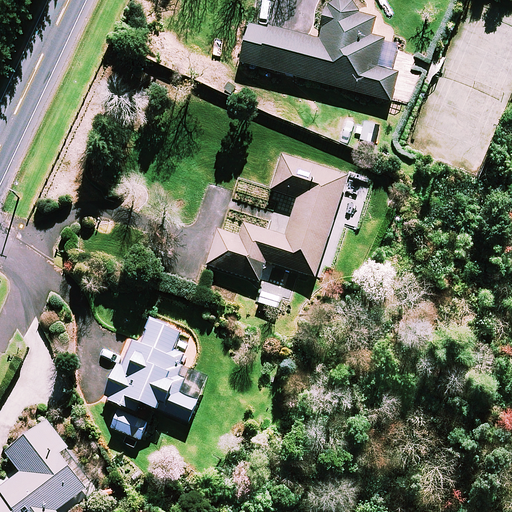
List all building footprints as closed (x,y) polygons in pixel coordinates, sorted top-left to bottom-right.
[(334,11),(329,10),(320,44),(251,26),(241,67),(392,106),(399,77),(393,75),(395,67),(399,53),(384,50),(386,43),(372,39),(376,22),(358,17),(359,15),(359,13),(358,11),(358,8),(356,6),(355,5),(353,3),(352,2),(350,1),(347,1),(345,1),(343,1),(341,2),(339,3),(337,4),(336,6),(335,8),(334,10),(334,11)] [(349,179),(285,159),(273,195),(299,203),(287,241),(245,228),(241,241),(220,234),(208,270),(261,286),(267,266),(317,282),(322,264),(333,268),(352,208),(341,205),(349,179)] [(283,299),(263,293),(260,306),(279,311),(283,299)] [(105,404),(120,410),(111,434),(137,445),(150,412),(190,428),(209,381),(180,369),(184,359),(174,355),(181,337),(151,325),(141,350),(134,347),(124,371),(119,369),(105,404)] [(0,511),(61,511),(86,491),(59,459),(69,451),(46,424),(8,457),(24,476),(0,496),(0,511)]
